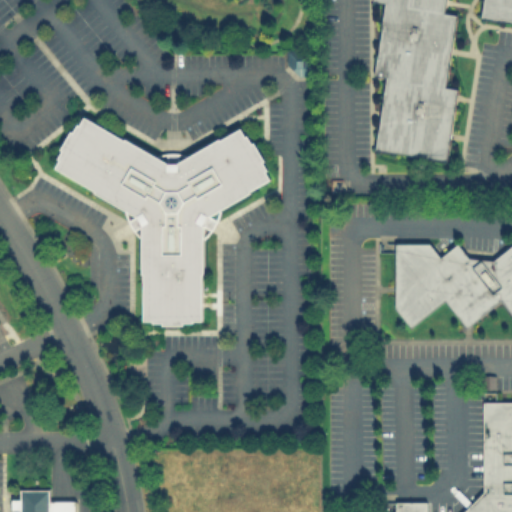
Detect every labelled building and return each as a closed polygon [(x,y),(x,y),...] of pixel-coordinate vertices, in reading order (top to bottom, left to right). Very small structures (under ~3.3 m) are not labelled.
[(444,86),(456,88),(445,160),(374,149),(385,76),(372,74),(384,1),(377,0),(444,0),(443,12),(455,14),(444,86)] [(482,0),(511,0),(511,20),(480,16),(482,0)] [(285,49),(310,49),(310,75),(298,75),(285,61),(285,49)] [(168,162),(175,162),(218,137),(219,139),(239,127),(244,135),(246,134),(250,142),(253,141),(263,159),(261,161),(265,169),(263,170),(268,177),(247,189),(249,191),(207,215),(202,223),(202,272),(200,272),(201,319),(191,319),(191,321),(182,321),(182,323),(161,324),(161,321),(152,321),(152,319),(143,319),(142,273),(140,273),(140,222),(136,215),(94,191),(95,190),(54,167),(59,158),(57,157),(62,149),(59,147),(70,130),(72,131),(77,122),(79,123),(83,116),(123,139),(125,137),(168,162)] [(511,312),(500,297),(465,325),(444,298),(409,325),(395,307),(395,242),(429,243),(440,256),(457,243),(468,257),(492,259),(511,243),(511,312)] [(395,511),(395,501),(426,501),(426,511),(460,511),(482,490),(482,401),(511,401),(511,511),(395,511)] [(12,511),(12,510),(11,510),(11,498),(18,498),(18,488),(48,488),(48,500),(59,500),(73,500),(73,511),(12,511)]
